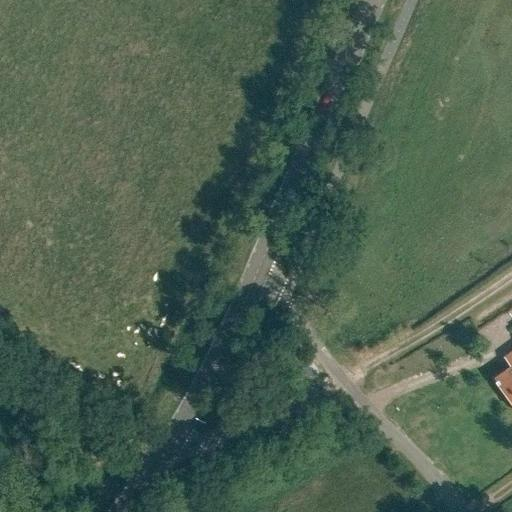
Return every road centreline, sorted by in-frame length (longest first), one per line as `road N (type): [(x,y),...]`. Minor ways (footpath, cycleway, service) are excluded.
road 1 (secondary): [(260,266),(373,0)]
road 2 (unclassified): [(378,420),(321,410),(263,421),(155,464)]
road 3 (secondary): [(155,464),(205,384),(260,266)]
road 4 (track): [(511,272),(347,383)]
road 5 (unclassified): [(155,464),(123,456),(0,389)]
road 6 (unclassified): [(347,383),(260,266)]
road 7 (unclassified): [(460,511),(378,420)]
